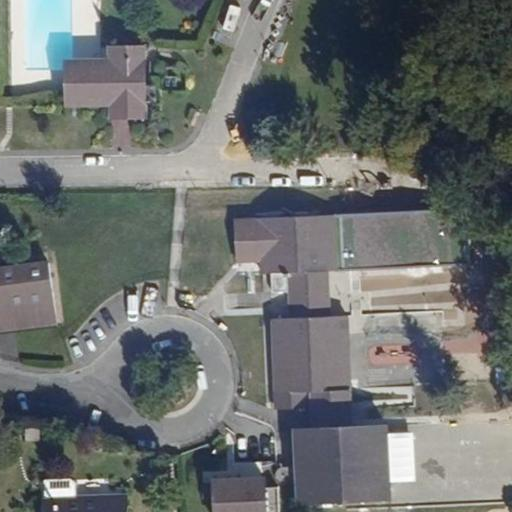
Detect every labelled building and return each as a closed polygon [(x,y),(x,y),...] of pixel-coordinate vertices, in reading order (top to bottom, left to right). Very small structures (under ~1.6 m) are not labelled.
[(76,72),(70,72),(70,111),(111,111),(111,124),(149,124),(148,48),(111,48),(111,63),(76,63),(76,72)] [(184,101),(156,102),(156,129),(184,128),(184,101)] [(347,429),(341,316),(326,316),(324,270),(330,270),(328,214),(256,218),(259,274),(268,273),(269,294),(287,294),(288,322),(270,323),(274,396),(308,395),(310,432),(293,432),(295,505),(384,501),(382,427),(347,429)] [(0,343),(63,336),(59,286),(0,291),(0,343)] [(460,334),(459,353),(496,355),(498,312),(481,311),(480,335),(460,334)] [(352,401),(352,424),(382,424),(382,401),(352,401)] [(268,511),(269,501),(220,499),(219,502),(209,502),(208,511),(268,511)]
